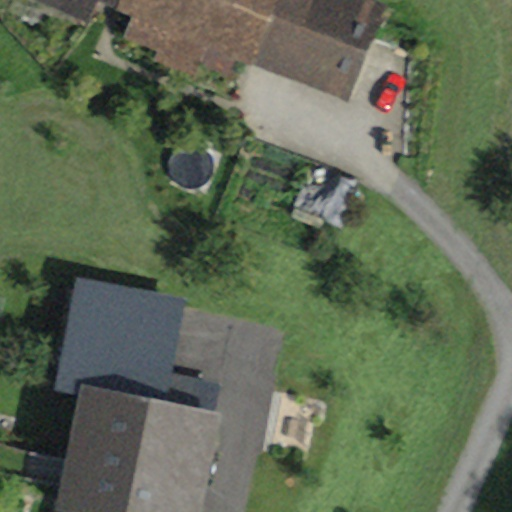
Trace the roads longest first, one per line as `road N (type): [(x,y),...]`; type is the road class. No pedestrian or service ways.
road 1 (track): [(377,165),(485,274),(511,327)]
road 2 (track): [(257,339),(230,511)]
road 3 (unclassified): [(454,511),(511,385)]
